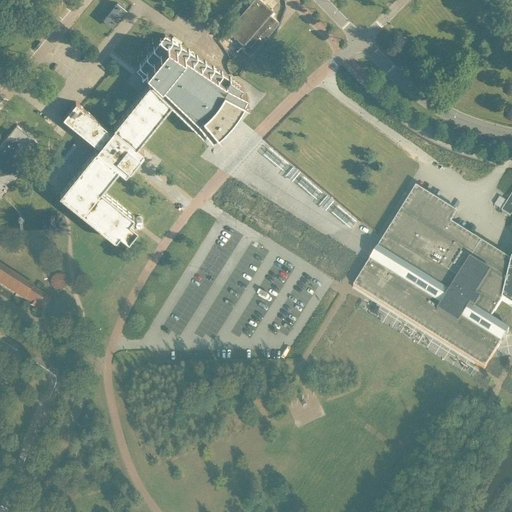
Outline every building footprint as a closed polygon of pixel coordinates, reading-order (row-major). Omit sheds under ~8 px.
[(221,37),(229,43),(237,50),(241,46),(241,47),(237,52),(246,60),(250,55),(242,48),(243,48),(250,54),(279,22),(269,13),(273,9),(262,0),(246,0),(250,3),(244,10),(241,6),(235,13),(239,16),(221,37)] [(113,25),(126,9),(117,2),(104,18),(113,25)] [(247,94),(241,90),(243,86),(165,34),(136,69),(150,82),(111,130),(76,101),(63,117),(99,146),(61,193),(116,238),(120,233),(129,239),(138,228),(134,225),(137,222),(138,222),(140,223),(141,222),(142,221),(142,220),(143,219),(142,217),(141,216),(140,215),(138,216),(137,216),(136,217),(101,189),(118,167),(125,173),(129,169),(144,151),(136,145),(171,102),(204,134),(208,131),(213,137),(218,133),(221,137),(222,136),(219,133),(215,128),(221,123),(225,119),(229,114),(232,110),(235,105),(239,98),(244,101),(248,103),(249,102),(244,100),(247,94)] [(0,193),(2,195),(28,164),(22,159),(26,154),(26,155),(38,141),(17,124),(0,144),(0,193)] [(352,288),(480,368),(484,371),(508,332),(489,320),(502,301),(511,307),(511,259),(510,262),(450,225),(456,215),(415,189),(352,288)] [(511,194),(501,212),(510,218),(511,214),(511,194)] [(0,285),(25,302),(26,301),(42,311),(49,300),(42,296),(40,298),(38,296),(39,294),(33,290),(33,289),(0,267),(0,285)] [(62,293),(66,279),(53,275),(48,289),(62,293)] [(261,355),(261,359),(278,359),(278,346),(258,345),(258,350),(251,350),(251,355),(261,355)]
